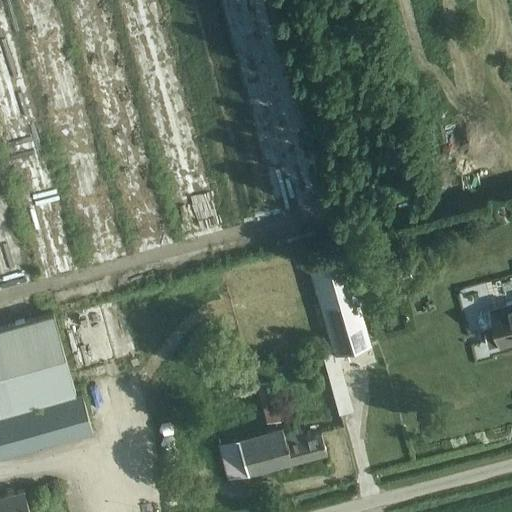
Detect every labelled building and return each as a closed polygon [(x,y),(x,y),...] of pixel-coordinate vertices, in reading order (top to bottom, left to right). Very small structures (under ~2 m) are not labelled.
[(157,0),(0,0),(0,289),(219,232),(157,0)] [(212,0),(260,208),(310,197),(265,0),(212,0)] [(334,353),(369,343),(342,250),(307,260),(334,353)] [(125,288),(61,301),(74,361),(138,347),(125,288)] [(511,303),(492,309),(492,310),(480,313),(478,318),(479,324),(484,327),(489,346),(501,343),(501,344),(511,341),(511,303)] [(52,312),(0,326),(0,411),(74,391),(52,312)] [(335,361),(325,365),(334,392),(344,389),(335,361)] [(266,422),(279,419),(272,389),(268,390),(265,380),(256,383),(266,422)] [(0,455),(91,430),(80,392),(0,414),(0,455)] [(280,426),(218,442),(227,477),(325,452),(319,431),(301,436),(298,426),(281,430),(280,426)] [(0,511),(26,511),(21,491),(0,496),(0,511)]
